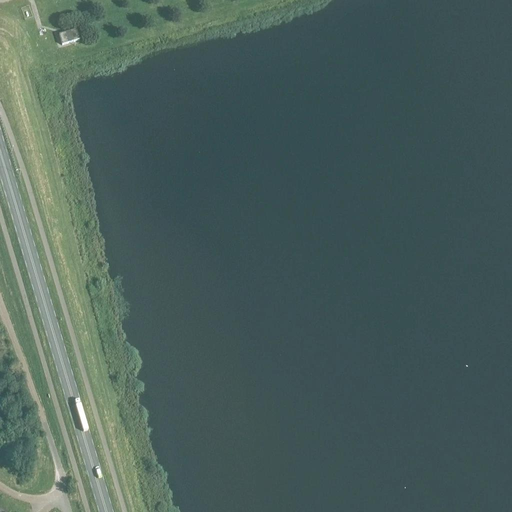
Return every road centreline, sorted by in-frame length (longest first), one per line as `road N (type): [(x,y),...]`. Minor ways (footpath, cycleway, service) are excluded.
road 1 (primary): [(106,511),(0,151)]
road 2 (unclassified): [(65,511),(61,471),(0,303)]
